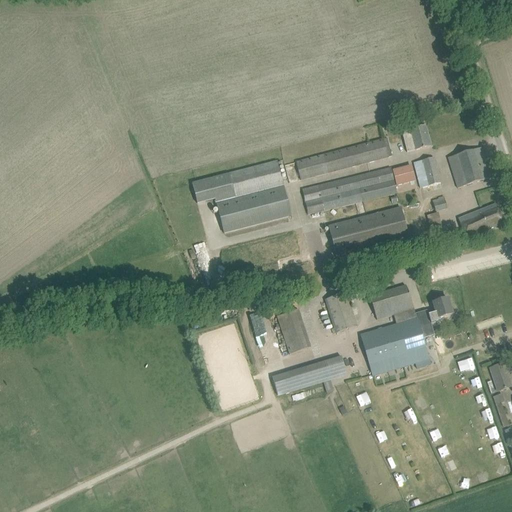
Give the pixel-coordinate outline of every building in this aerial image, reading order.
[(425,126),(415,128),(410,130),(401,132),(407,153),(415,151),(431,147),(425,126)] [(383,140),(296,163),(301,181),(388,158),(383,140)] [(448,158),(451,168),(457,189),(491,178),(481,148),(448,158)] [(434,158),(414,163),(420,189),(440,184),(434,158)] [(277,161),(228,173),(192,183),(197,205),(215,200),(216,205),(224,234),(291,217),(284,187),(283,185),(277,161)] [(411,167),(393,172),(395,181),(397,186),(415,181),(414,180),(411,167)] [(318,187),(302,191),(308,215),(324,211),(363,202),(396,194),(394,185),(390,169),(318,187)] [(447,209),(444,198),(438,199),(432,200),(435,212),(439,211),(447,209)] [(458,220),(462,231),(466,240),(490,231),(490,229),(503,224),(496,205),(458,220)] [(400,207),(328,226),(336,258),(409,239),(400,207)] [(427,215),(430,224),(440,220),(437,212),(427,215)] [(406,286),(369,297),(376,321),(393,316),(396,325),(361,336),(370,367),(372,377),(429,360),(414,310),(406,286)] [(325,300),(328,310),(336,334),(357,327),(346,294),(325,300)] [(436,313),(428,316),(431,324),(440,321),(439,318),(452,315),(447,299),(433,304),(436,313)] [(288,356),(310,349),(298,311),(277,318),(288,356)] [(252,318),(259,355),(270,353),(263,316),(252,318)] [(341,357),(272,376),(277,395),(346,376),(341,357)] [(503,364),(490,369),(498,392),(511,387),(503,364)] [(492,394),(497,392),(492,380),(487,382),(492,394)] [(478,405),(487,404),(485,394),(476,395),(478,405)] [(414,400),(418,409),(430,404),(426,395),(414,400)] [(493,398),(503,429),(509,427),(498,396),(493,398)] [(481,411),(485,421),(491,419),(487,408),(481,411)] [(426,425),(435,421),(430,412),(421,416),(426,425)] [(371,426),(380,422),(377,415),(367,419),(371,426)] [(407,420),(411,425),(417,421),(414,416),(407,420)] [(486,426),(489,436),(497,434),(495,425),(486,426)] [(415,439),(419,447),(427,442),(423,435),(415,439)] [(447,444),(437,449),(442,458),(451,454),(447,444)] [(448,471),(462,465),(458,457),(444,463),(448,471)] [(429,466),(433,475),(441,471),(437,463),(429,466)] [(480,484),(489,480),(485,471),(477,474),(480,484)] [(460,486),(468,487),(469,477),(460,477),(460,486)] [(441,496),(450,493),(447,480),(438,483),(441,496)]
